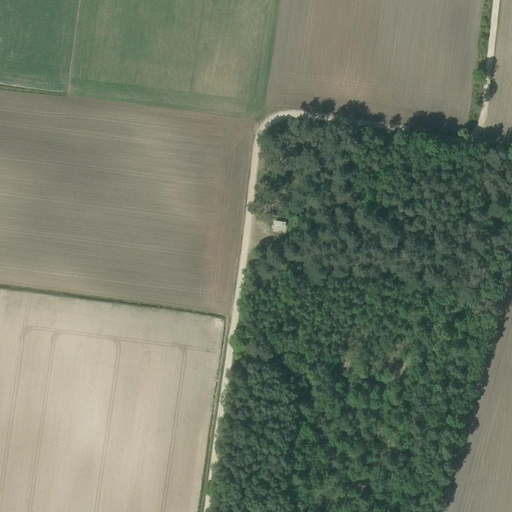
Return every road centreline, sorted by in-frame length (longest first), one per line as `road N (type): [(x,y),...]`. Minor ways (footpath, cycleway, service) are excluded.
road 1 (track): [(495,0),(472,136),(449,141),(277,113),(257,130),(204,511)]
road 2 (track): [(227,343),(301,381),(301,409),(285,447),(289,511)]
